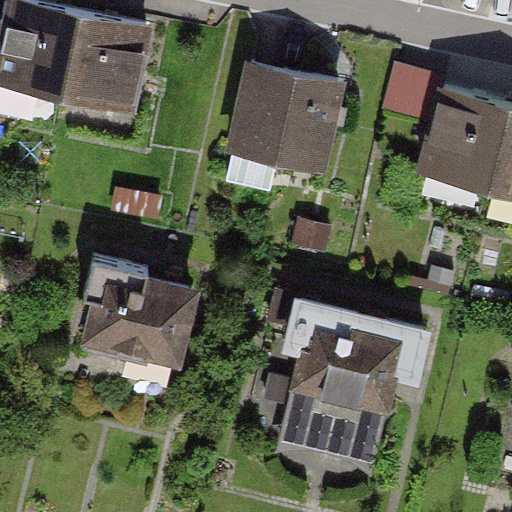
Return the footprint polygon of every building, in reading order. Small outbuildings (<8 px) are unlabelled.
[(147,26),(28,0),(16,0),(0,74),(0,83),(127,112),(147,26)] [(394,104),(429,111),(440,55),(405,48),(394,104)] [(338,81),(255,61),(228,174),(270,184),(278,151),(319,161),(338,81)] [(511,90),(439,74),(419,157),(511,178),(511,90)] [(192,308),(86,281),(67,356),(173,383),(192,308)] [(396,356),(300,334),(275,445),(371,467),(396,356)]
